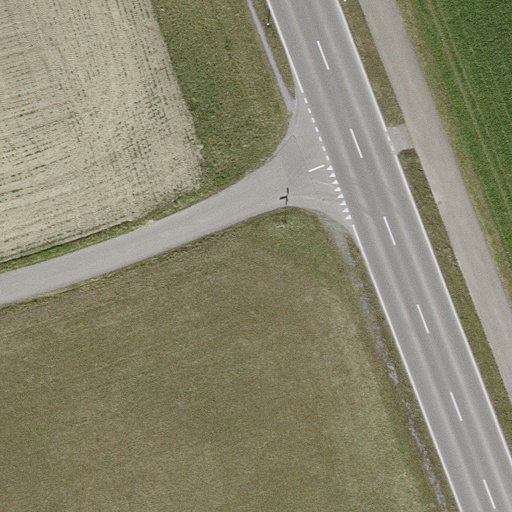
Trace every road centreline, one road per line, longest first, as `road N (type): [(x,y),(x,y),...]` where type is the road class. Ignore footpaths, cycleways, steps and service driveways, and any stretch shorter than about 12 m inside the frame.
road 1 (primary): [(306,0),(501,511)]
road 2 (track): [(0,288),(116,255),(364,152)]
